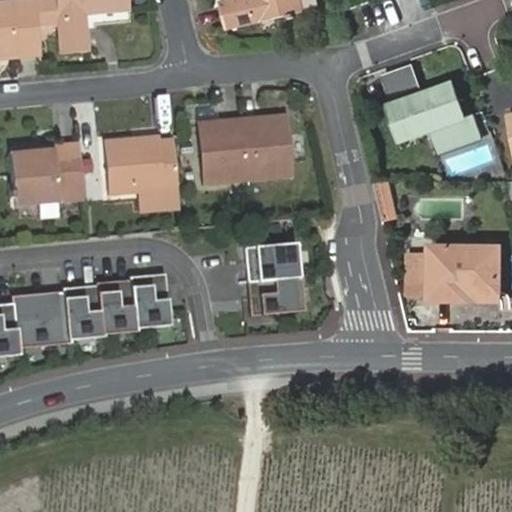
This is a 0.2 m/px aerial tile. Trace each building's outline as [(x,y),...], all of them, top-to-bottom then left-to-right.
[(16,62),(40,60),(37,24),(34,0),(31,0),(0,2),(0,57),(15,56),(16,62)] [(60,21),(63,55),(91,52),(88,17),(130,13),(128,0),(34,0),(37,24),(60,21)] [(298,0),(219,0),(217,0),(223,27),(284,14),(285,17),(302,13),(298,0)] [(427,95),(415,64),(383,74),(389,91),(416,82),(421,97),(427,95)] [(416,82),(389,91),(394,105),(402,102),(414,137),(432,131),(467,119),(455,85),(427,95),(421,97),(416,82)] [(244,122),(250,180),(293,176),(287,115),(266,117),(267,120),(244,122)] [(484,136),(477,115),(467,119),(432,131),(439,152),(484,136)] [(205,184),(250,180),(244,122),(224,124),(224,120),(218,121),(200,122),(201,133),(205,184)] [(112,196),(179,189),(175,139),(161,141),(136,143),(136,138),(106,140),(112,196)] [(16,206),(84,200),(79,143),(52,145),(53,150),(33,152),(11,153),(15,196),(11,197),(11,203),(16,202),(16,206)] [(453,172),(491,161),(488,148),(449,158),(453,172)] [(390,181),(378,183),(385,219),(397,217),(390,181)] [(296,243),(244,248),(247,282),(299,278),(296,243)] [(433,249),(432,299),(500,300),(501,250),(433,249)] [(130,277),(132,280),(136,327),(170,325),(166,274),(130,277)] [(299,278),(247,282),(251,316),(302,311),(299,278)] [(97,286),(98,288),(103,334),(137,331),(136,327),(132,280),(97,283),(97,286)] [(63,288),(64,292),(69,339),(103,336),(103,334),(98,288),(97,286),(63,288)] [(13,296),(13,305),(18,346),(69,342),(69,339),(64,292),(13,296)] [(13,305),(0,306),(0,355),(19,353),(18,346),(13,305)]
